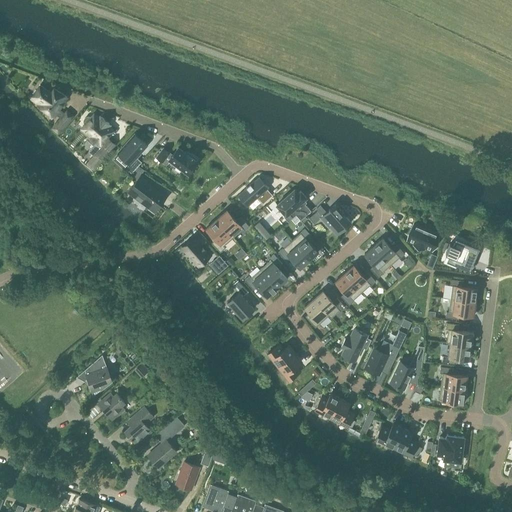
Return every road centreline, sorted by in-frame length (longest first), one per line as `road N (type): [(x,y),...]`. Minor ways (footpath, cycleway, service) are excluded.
road 1 (residential): [(242,174),(263,165),(374,207),(374,225),(291,295),(287,310),(343,375),(418,411),(476,419)]
road 2 (residential): [(242,174),(159,250),(0,281)]
road 3 (residential): [(115,110),(212,146),(242,174)]
road 4 (residential): [(476,419),(494,279)]
road 5 (residential): [(0,459),(123,501)]
